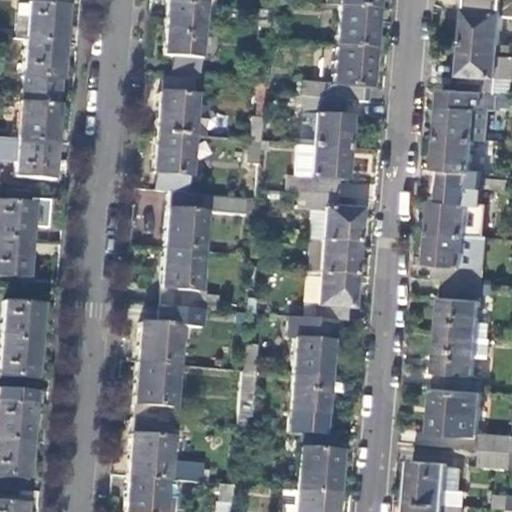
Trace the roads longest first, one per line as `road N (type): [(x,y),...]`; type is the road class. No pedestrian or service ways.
road 1 (residential): [(77,511),(89,371),(83,310),(118,0)]
road 2 (residential): [(416,0),(371,511)]
